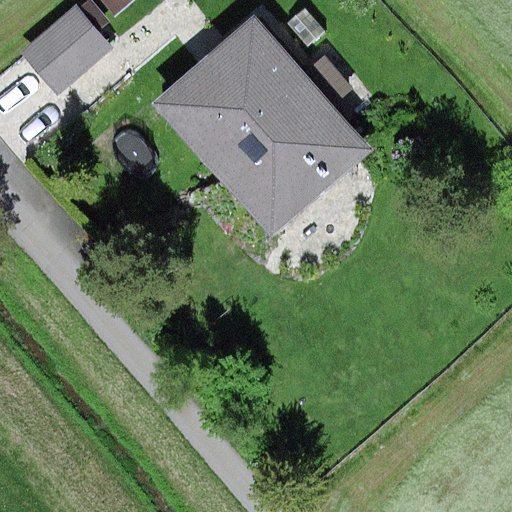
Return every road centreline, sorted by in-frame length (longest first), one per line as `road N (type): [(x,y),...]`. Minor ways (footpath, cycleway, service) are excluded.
road 1 (unclassified): [(0,187),(268,511)]
road 2 (track): [(0,418),(76,511)]
